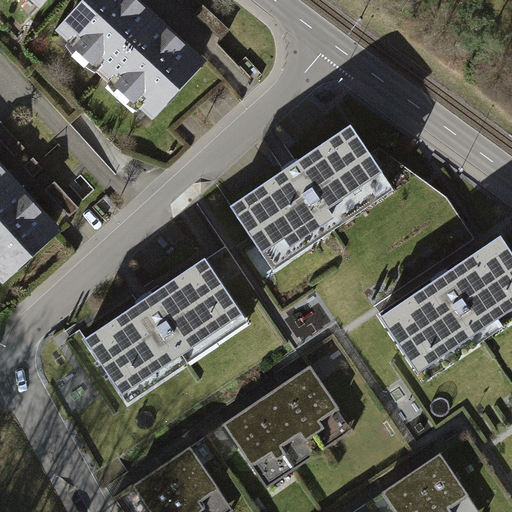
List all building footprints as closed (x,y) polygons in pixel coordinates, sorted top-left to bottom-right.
[(30,0),(41,10),(49,0),(30,0)] [(141,0),(87,0),(58,32),(155,122),(209,63),(141,0)] [(231,30),(204,5),(195,15),(222,40),(231,30)] [(26,148),(1,122),(0,122),(0,139),(16,157),(26,148)] [(349,132),(226,211),(257,259),(282,244),(287,252),(330,225),(325,216),(380,180),(349,132)] [(44,169),(34,158),(24,167),(35,178),(44,169)] [(0,161),(0,281),(4,286),(64,233),(0,161)] [(80,208),(55,182),(46,190),(70,217),(80,208)] [(511,260),(500,242),(379,322),(417,379),(511,316),(511,260)] [(203,266),(80,346),(117,403),(240,323),(203,266)] [(309,372),(225,428),(251,466),(269,454),(274,462),(283,456),(279,450),(300,436),(305,444),(321,433),(316,425),(336,412),(309,372)] [(188,456),(134,491),(147,511),(199,511),(196,506),(213,494),(188,456)] [(439,460),(385,498),(394,511),(447,511),(466,499),(439,460)] [(206,501),(212,510),(209,511),(232,511),(235,510),(223,490),(206,501)]
